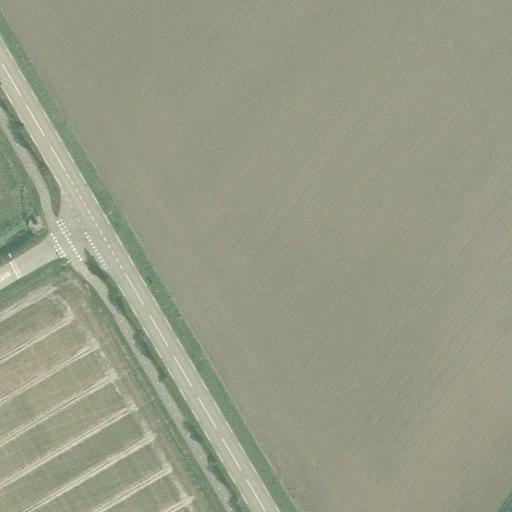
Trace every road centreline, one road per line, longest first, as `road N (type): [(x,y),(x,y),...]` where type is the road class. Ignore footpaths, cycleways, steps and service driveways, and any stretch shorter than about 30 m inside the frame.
road 1 (tertiary): [(266,511),(95,222)]
road 2 (tertiary): [(95,222),(0,60)]
